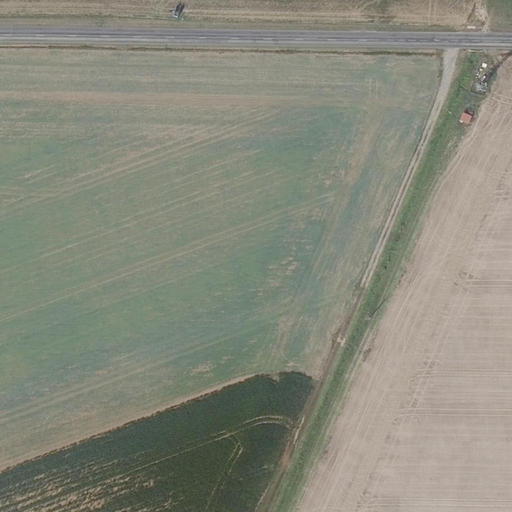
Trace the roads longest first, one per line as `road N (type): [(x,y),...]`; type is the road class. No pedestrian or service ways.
road 1 (tertiary): [(511,42),(0,35)]
road 2 (track): [(454,41),(418,155),(263,511)]
